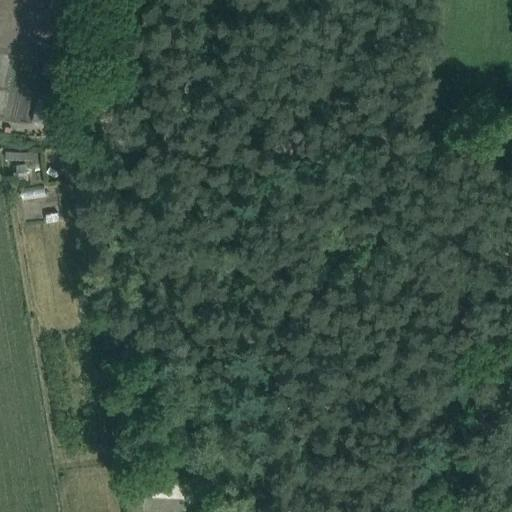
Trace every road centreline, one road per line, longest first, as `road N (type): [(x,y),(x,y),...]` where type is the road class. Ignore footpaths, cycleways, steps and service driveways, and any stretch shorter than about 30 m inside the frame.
road 1 (track): [(149,0),(128,119),(184,124),(227,206),(254,389),(257,511)]
road 2 (track): [(511,128),(184,124)]
road 3 (track): [(511,256),(401,511)]
